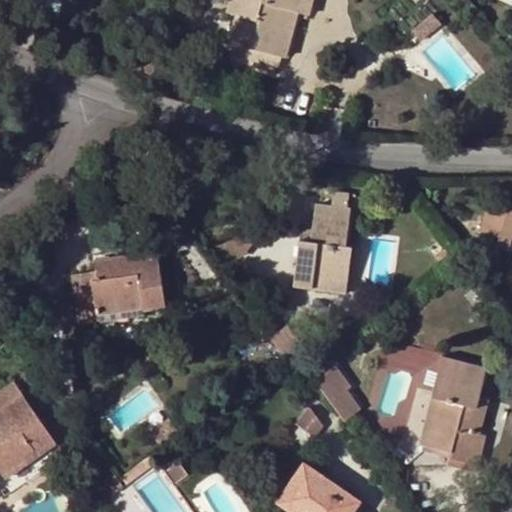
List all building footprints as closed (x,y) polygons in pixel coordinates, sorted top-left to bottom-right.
[(235,16),(227,40),(282,56),(295,12),(304,14),(308,0),(226,0),(223,12),(235,16)] [(431,14),(410,31),(419,42),(440,24),(431,14)] [(282,56),(227,40),(224,52),(280,67),(282,56)] [(511,248),(511,245),(511,205),(491,200),(480,241),(511,248)] [(344,247),(348,209),(313,205),(310,232),(309,242),(297,240),(291,287),(309,289),(310,281),(333,283),(339,246),(344,247)] [(309,242),(310,232),(298,231),(297,240),(309,242)] [(91,249),(93,260),(120,256),(119,245),(91,249)] [(309,289),(343,293),(349,247),(344,247),(339,246),(333,283),(310,281),(309,289)] [(437,261),(446,254),(442,249),(432,256),(437,261)] [(120,256),(93,260),(95,272),(69,276),(77,324),(142,315),(141,310),(164,306),(156,251),(120,256)] [(271,338),(289,361),(294,357),(306,348),(288,325),(271,338)] [(438,450),(436,455),(449,458),(475,465),(483,434),(479,432),(473,431),(480,406),(474,404),(475,397),(483,367),(440,356),(430,396),(437,399),(428,434),(441,438),(438,450)] [(387,358),(380,361),(385,370),(392,366),(387,358)] [(342,419),(364,408),(342,363),(319,374),(342,419)] [(0,471),(32,450),(37,457),(55,444),(12,381),(0,389),(0,471)] [(418,445),(438,450),(441,438),(428,434),(437,399),(430,396),(418,445)] [(473,431),(479,432),(487,401),(475,397),(474,404),(480,406),(473,431)] [(314,436),(324,423),(313,416),(303,428),(314,436)] [(158,446),(185,426),(178,417),(171,423),(168,419),(149,433),(158,446)] [(0,473),(4,479),(37,457),(32,450),(0,471),(0,473)] [(121,476),(127,483),(153,463),(147,456),(121,476)] [(87,458),(74,467),(89,486),(102,477),(87,458)] [(473,472),(475,465),(449,458),(447,465),(473,472)] [(275,503),(288,511),(350,511),(358,501),(302,463),(275,503)]
